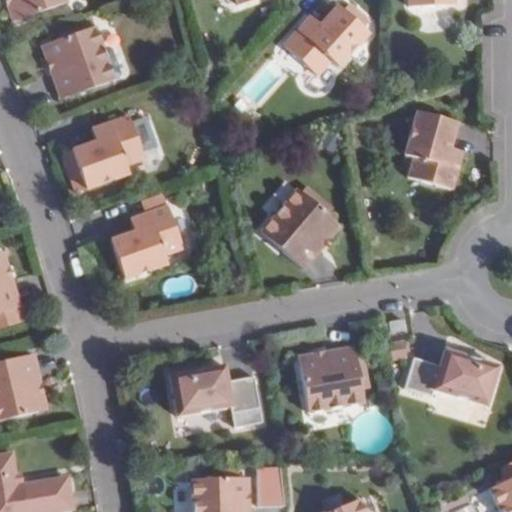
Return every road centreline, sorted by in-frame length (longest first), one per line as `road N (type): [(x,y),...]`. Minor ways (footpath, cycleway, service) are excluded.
road 1 (residential): [(84,349),(462,281)]
road 2 (residential): [(84,349),(0,108)]
road 3 (residential): [(114,511),(84,349)]
